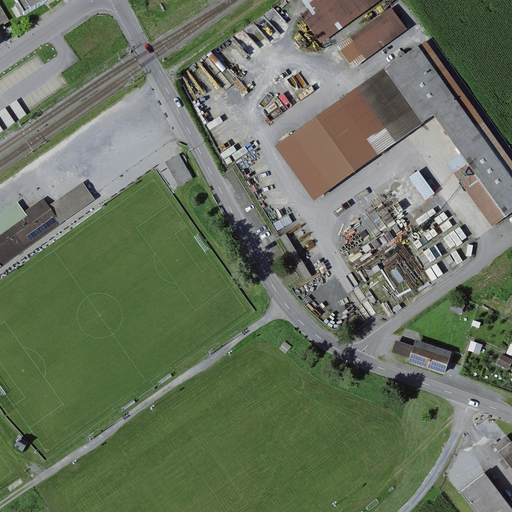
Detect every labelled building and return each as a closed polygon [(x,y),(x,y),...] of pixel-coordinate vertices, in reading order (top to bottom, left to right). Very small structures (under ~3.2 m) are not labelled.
[(9,0),(20,18),(50,0),(9,0)] [(303,19),(321,44),(383,0),(300,0),(310,14),(303,19)] [(0,24),(0,25),(10,18),(0,4),(0,24)] [(337,49),(353,71),(407,32),(392,10),(337,49)] [(511,166),(425,44),(276,150),(313,203),(405,138),(476,239),(511,213),(511,166)] [(19,101),(12,105),(19,119),(26,116),(19,101)] [(6,108),(0,111),(0,113),(9,127),(15,123),(6,108)] [(0,116),(0,133),(8,128),(0,116)] [(166,141),(144,157),(172,193),(194,177),(166,141)] [(131,169),(100,191),(107,201),(138,179),(131,169)] [(420,171),(410,178),(426,201),(436,194),(420,171)] [(47,206),(56,220),(74,208),(91,197),(81,183),(47,206)] [(43,201),(0,229),(0,257),(56,220),(47,206),(43,201)] [(396,342),(392,353),(410,359),(414,348),(396,342)] [(451,355),(416,343),(414,348),(410,359),(409,362),(445,374),(451,355)] [(474,358),(481,360),(485,349),(473,345),(470,356),(474,358)] [(511,359),(501,356),(497,366),(510,371),(511,366),(511,359)] [(470,368),(478,371),(481,360),(474,358),(470,368)] [(461,374),(475,379),(478,371),(470,368),(464,366),(461,374)] [(511,511),(484,476),(461,493),(474,511),(511,511)]
